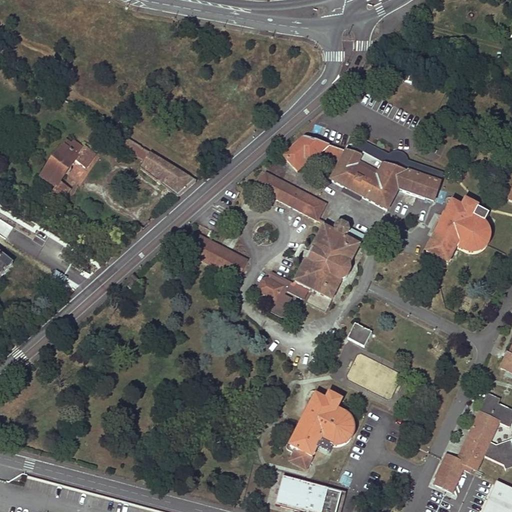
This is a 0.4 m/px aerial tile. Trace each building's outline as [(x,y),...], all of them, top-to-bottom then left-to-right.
[(413,76),(391,69),(389,77),(411,84),(413,76)] [(140,147),(125,138),(120,145),(146,161),(150,154),(140,148),(140,147)] [(305,139),(284,158),(297,173),(307,162),(309,164),(319,155),(340,161),(330,181),(386,211),(397,190),(433,202),(439,184),(383,165),(388,156),(371,147),(365,159),(360,157),(345,152),(344,153),(327,147),(327,146),(314,141),(314,142),(305,139)] [(71,190),(61,182),(75,162),(85,169),(95,156),(85,148),(84,149),(74,142),(72,146),(67,142),(41,177),(56,188),(51,195),(61,203),(71,190)] [(367,144),(360,157),(365,159),(371,147),(367,144)] [(197,182),(183,173),(172,166),(163,161),(150,154),(146,161),(140,170),(147,175),(156,182),(162,186),(177,198),(197,182)] [(265,175),(252,188),(317,222),(326,206),(265,175)] [(451,203),(426,253),(447,264),(455,247),(467,252),(472,253),(479,252),(485,247),(487,240),(488,233),(486,228),(483,223),(477,220),(472,217),(476,208),(464,202),(461,208),(451,203)] [(257,288),(258,292),(274,300),(286,306),(290,299),(283,295),(286,290),(302,298),(307,289),(311,290),(305,303),(325,313),(339,284),(346,279),(350,272),(349,264),(364,234),(342,223),(335,224),(333,229),(335,235),(323,228),(294,285),(271,274),(267,280),(265,279),(261,281),(257,288)] [(237,281),(246,262),(193,234),(191,238),(183,252),(184,254),(184,257),(185,260),(186,261),(187,262),(188,262),(190,263),(192,262),(193,262),(195,261),(195,260),(236,281),(237,281)] [(0,280),(13,265),(0,254),(0,280)] [(133,275),(124,282),(130,289),(139,282),(133,275)] [(274,300),(268,311),(280,317),(286,306),(274,300)] [(354,324),(347,338),(364,346),(371,332),(354,324)] [(504,354),(498,368),(511,374),(511,342),(506,355),(504,354)] [(315,396),(289,446),(295,449),(289,461),(305,469),(320,441),(325,444),(329,445),(333,447),(340,447),(343,446),(347,443),(350,438),(352,434),(353,429),(352,424),(350,420),(347,416),(336,410),(340,401),(328,394),(325,401),(315,396)] [(435,483),(432,489),(452,498),(463,475),(470,478),(472,474),(477,476),(484,461),(503,470),(505,474),(511,471),(511,448),(511,444),(495,449),(491,447),(499,427),(509,431),(511,424),(511,414),(498,408),(500,403),(487,397),(471,431),(475,433),(459,464),(456,463),(445,458),(434,482),(435,483)] [(475,433),(471,431),(456,463),(459,464),(475,433)] [(274,505),(278,506),(286,477),(282,476),(274,505)] [(334,511),(340,492),(286,477),(278,506),(301,511),(334,511)] [(511,511),(511,493),(494,485),(481,511),(511,511)]
